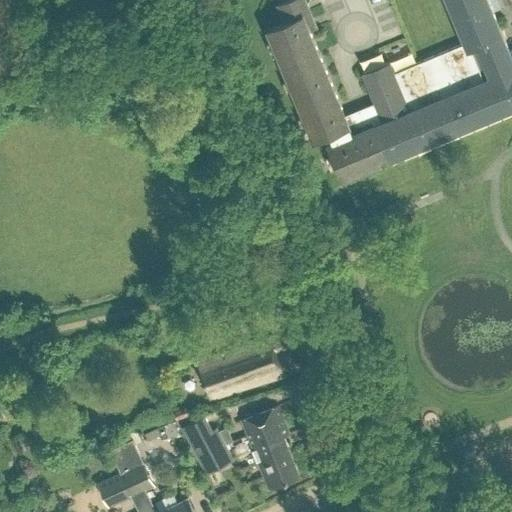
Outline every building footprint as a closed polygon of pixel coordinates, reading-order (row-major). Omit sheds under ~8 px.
[(389,158),(511,107),(511,46),(509,48),(489,0),(447,0),(465,41),(417,62),(394,71),(390,60),(362,72),(370,90),(377,107),(369,111),(368,108),(357,112),(360,120),(349,124),(340,102),(309,29),(316,26),(316,25),(312,17),(309,8),(305,0),(285,0),(278,3),(285,20),(267,28),(314,140),(330,134),(333,141),(327,143),(342,178),(381,162),(379,158),(388,155),(389,158)] [(334,166),(306,173),(308,183),(337,175),(334,166)] [(277,360),(274,349),(297,342),(293,329),(198,361),(211,397),(285,373),(280,359),(277,360)] [(299,474),(284,435),(289,433),(278,404),(240,419),(257,460),(259,459),(269,486),(299,474)] [(178,417),(188,415),(194,413),(192,405),(186,407),(176,410),(178,417)] [(214,427),(208,417),(207,413),(184,424),(208,472),(234,458),(218,425),(214,427)] [(158,424),(145,431),(149,439),(162,432),(158,424)] [(170,472),(182,467),(170,436),(158,441),(170,472)] [(111,448),(121,471),(132,494),(145,488),(155,484),(144,460),(133,437),(111,448)] [(121,471),(99,481),(110,504),(132,494),(121,471)] [(157,511),(155,508),(145,488),(132,494),(140,511),(157,511)] [(184,497),(157,511),(197,511),(189,495),(184,497)]
